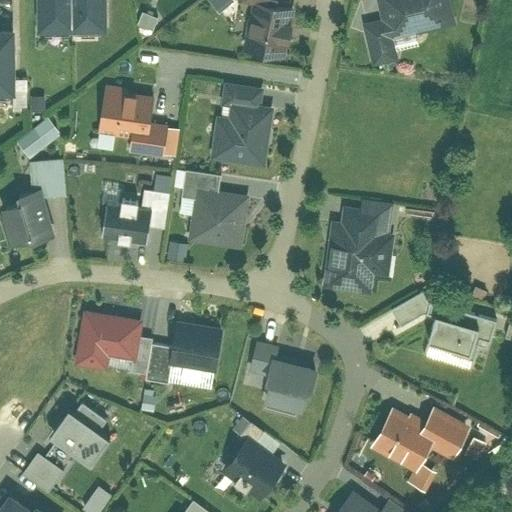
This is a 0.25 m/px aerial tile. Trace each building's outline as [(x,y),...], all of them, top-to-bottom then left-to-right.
[(104,0),(41,0),(41,21),(105,20),(104,0)] [(254,0),(246,46),(286,53),(294,0),(254,0)] [(456,19),(452,0),(379,0),(383,14),(364,18),(372,59),(398,53),(394,32),(456,19)] [(158,13),(144,8),(139,21),(153,26),(158,13)] [(0,84),(17,84),(17,74),(16,18),(0,18),(0,84)] [(28,74),(17,74),(17,84),(17,86),(29,86),(28,74)] [(263,81),(227,75),(223,99),(233,101),(231,110),(219,109),(213,152),(267,160),(276,102),(261,99),(263,81)] [(106,80),(99,128),(130,132),(128,145),(176,151),(180,123),(153,120),(157,87),(106,80)] [(61,128),(49,112),(18,137),(30,152),(61,128)] [(65,153),(32,154),(34,186),(44,183),(46,191),(67,190),(65,153)] [(244,244),(250,189),(220,185),(222,168),(176,163),(174,181),(186,182),(185,190),(198,192),(193,237),(244,244)] [(103,234),(147,241),(150,220),(165,222),(171,187),(144,182),(142,192),(122,189),(121,197),(109,195),(103,234)] [(34,186),(4,194),(16,239),(56,228),(46,191),(44,183),(34,186)] [(396,199),(363,195),(362,202),(343,200),(341,215),(333,214),(325,284),(372,289),(374,272),(388,273),(396,199)] [(188,239),(170,237),(168,253),(186,256),(188,239)] [(424,286),(394,302),(401,322),(427,307),(438,311),(425,352),(474,369),(483,335),(503,339),(506,331),(511,333),(511,317),(429,296),(424,286)] [(149,367),(154,335),(154,332),(142,330),(145,313),(86,304),(78,357),(108,362),(111,348),(134,352),(132,364),(149,367)] [(149,367),(147,376),(168,380),(172,357),(218,365),(226,323),(177,314),(173,339),(154,335),(149,367)] [(265,390),(263,399),(304,407),(309,384),(313,384),(319,356),(280,348),(282,339),(254,333),(244,385),(265,390)] [(111,413),(84,394),(78,402),(70,396),(47,430),(91,460),(112,430),(104,424),(111,413)] [(426,417),(392,400),(370,442),(417,467),(430,440),(454,453),(473,418),(435,399),(426,417)] [(265,424),(252,415),(221,462),(264,490),(286,457),(256,437),(265,424)] [(488,437),(476,430),(466,447),(480,454),(488,437)] [(64,465),(38,447),(24,467),(50,485),(64,465)] [(31,511),(40,500),(13,482),(0,501),(0,511),(31,511)] [(383,502),(353,483),(334,511),(420,511),(421,511),(390,492),(383,502)] [(219,511),(193,493),(179,511),(219,511)] [(62,511),(42,497),(40,500),(31,511),(62,511)]
